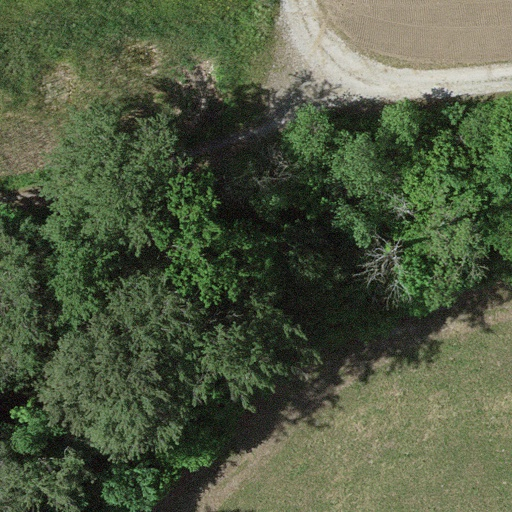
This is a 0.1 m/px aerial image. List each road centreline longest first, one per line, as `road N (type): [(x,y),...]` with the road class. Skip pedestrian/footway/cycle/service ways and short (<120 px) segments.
road 1 (track): [(0,204),(247,140),(294,109),(329,71)]
road 2 (track): [(303,0),(329,71),(413,88),(511,78)]
